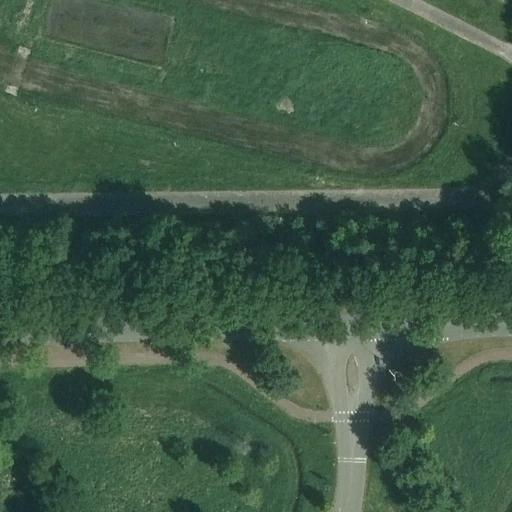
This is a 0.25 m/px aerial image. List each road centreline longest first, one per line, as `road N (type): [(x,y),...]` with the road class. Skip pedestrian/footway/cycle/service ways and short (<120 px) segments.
road 1 (unclassified): [(0,330),(348,323)]
road 2 (tertiary): [(345,511),(348,323)]
road 3 (tertiary): [(511,320),(348,323)]
